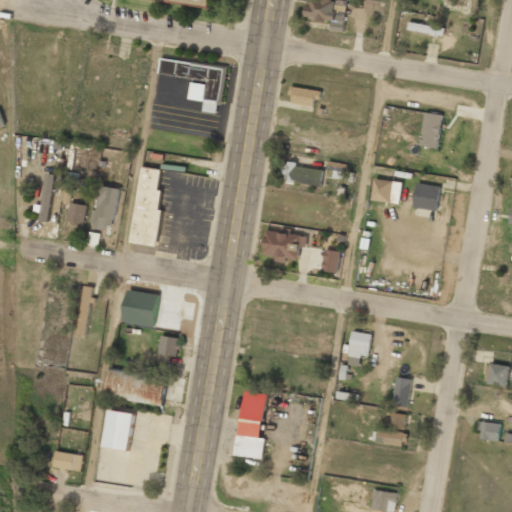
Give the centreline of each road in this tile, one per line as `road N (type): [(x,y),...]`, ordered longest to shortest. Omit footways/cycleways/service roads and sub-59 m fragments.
road 1 (secondary): [(188,511),(271,0)]
road 2 (residential): [(429,511),(511,4)]
road 3 (residential): [(511,328),(36,251)]
road 4 (residential): [(511,87),(49,8)]
road 5 (residential): [(153,511),(31,491)]
